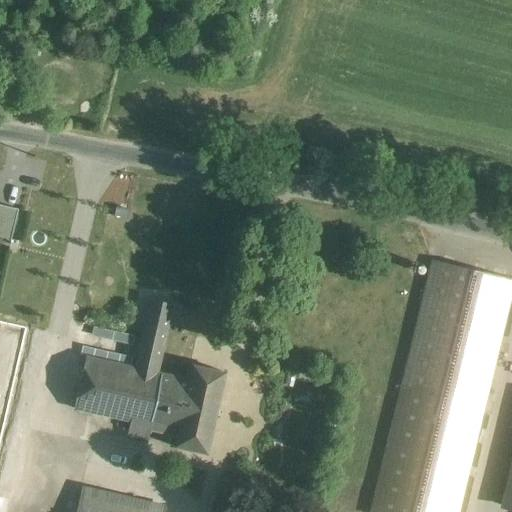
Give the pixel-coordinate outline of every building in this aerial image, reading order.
[(0,236),(10,239),(17,207),(0,202),(0,236)] [(129,218),(130,210),(115,207),(114,215),(129,218)] [(459,511),(511,297),(511,278),(435,260),(372,511),(459,511)] [(174,304),(150,299),(135,366),(159,371),(174,304)] [(16,341),(6,392),(0,390),(0,476),(13,480),(41,346),(16,341)] [(135,366),(87,355),(76,408),(151,425),(163,372),(159,371),(135,366)] [(190,378),(163,372),(151,425),(178,431),(174,446),(206,453),(225,371),(193,364),(190,378)] [(164,511),(165,508),(81,489),(75,511),(164,511)]
